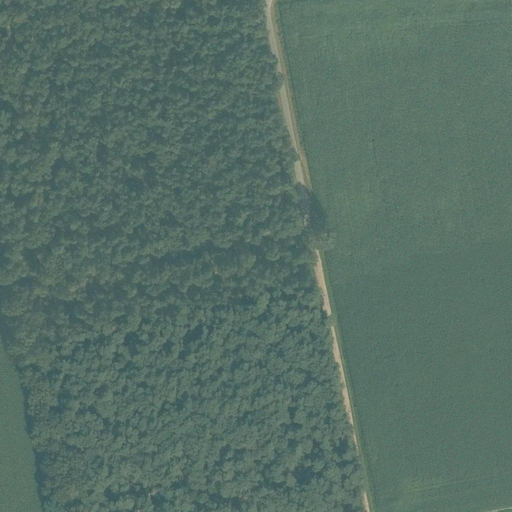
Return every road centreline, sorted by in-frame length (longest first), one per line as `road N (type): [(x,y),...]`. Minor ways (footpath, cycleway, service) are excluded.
road 1 (unclassified): [(0,266),(302,235),(268,0)]
road 2 (track): [(358,511),(302,235)]
road 3 (track): [(6,0),(36,160),(36,201),(16,265)]
